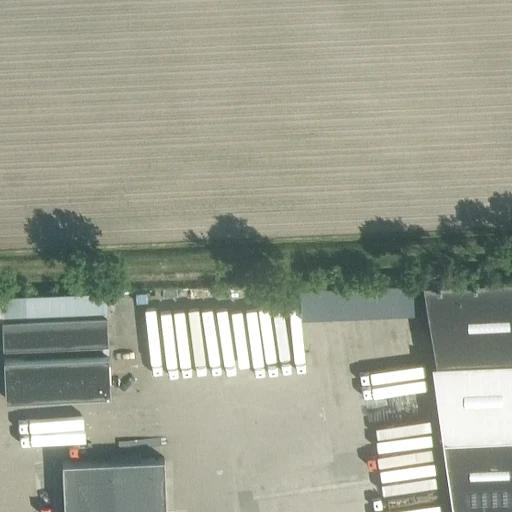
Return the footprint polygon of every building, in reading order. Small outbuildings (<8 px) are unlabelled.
[(511,277),(425,281),(436,362),(511,358),(511,277)] [(415,308),(414,279),(301,283),(302,313),(415,308)] [(242,298),(147,309),(155,375),(252,363),(246,313),(244,313),(242,298)] [(107,313),(2,317),(3,346),(24,345),(24,357),(4,358),(6,399),(110,394),(108,354),(103,354),(103,341),(108,341),(107,313)] [(511,359),(436,362),(436,369),(447,435),(511,433),(511,359)] [(81,429),(27,431),(27,443),(82,441),(81,429)] [(452,511),(511,511),(511,435),(442,439),(452,511)] [(380,477),(435,469),(431,445),(376,453),(380,477)] [(64,511),(166,511),(164,457),(63,462),(64,511)]
